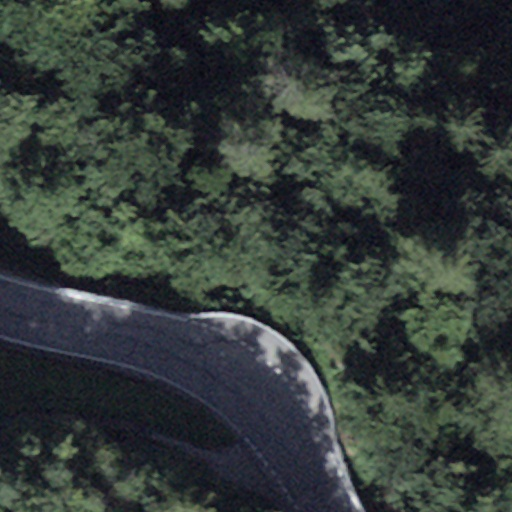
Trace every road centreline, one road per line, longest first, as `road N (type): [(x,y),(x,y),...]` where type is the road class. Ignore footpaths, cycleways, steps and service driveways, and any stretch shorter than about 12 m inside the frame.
road 1 (tertiary): [(329,511),(258,404),(206,360),(0,305)]
road 2 (track): [(0,425),(150,428),(294,452)]
